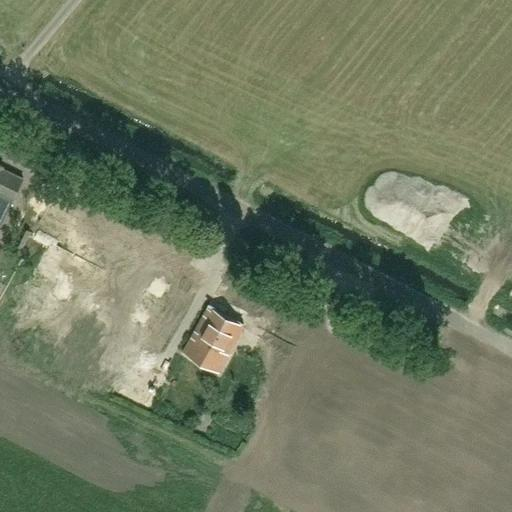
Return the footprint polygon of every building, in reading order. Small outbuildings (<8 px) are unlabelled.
[(0,192),(14,200),(24,180),(2,170),(3,167),(0,166),(0,192)] [(53,193),(42,188),(32,209),(42,214),(53,193)] [(148,240),(120,225),(97,267),(125,282),(148,240)] [(219,373),(245,328),(209,308),(184,353),(219,373)] [(150,350),(142,363),(165,376),(173,363),(150,350)] [(466,400),(488,414),(505,386),(483,372),(466,400)]
